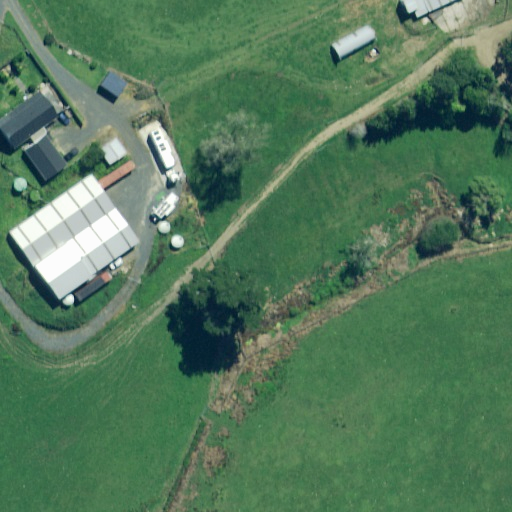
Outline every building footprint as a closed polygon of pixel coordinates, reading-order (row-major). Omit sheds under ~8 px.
[(447,0),(398,0),(395,2),(401,15),(409,11),(413,18),(447,0)] [(371,41),(364,28),(327,47),(334,60),(371,41)] [(40,128),(57,116),(38,90),(0,117),(0,136),(10,150),(27,138),(31,143),(21,151),(43,181),(64,166),(46,141),(48,140),(40,128)] [(167,138),(157,121),(136,133),(146,150),(167,138)] [(122,154),(112,139),(95,151),(106,166),(122,154)] [(185,178),(179,163),(159,171),(165,187),(185,178)] [(94,272),(135,243),(110,207),(88,176),(7,233),(28,264),(53,300),(67,290),(75,302),(102,283),(94,272)]
